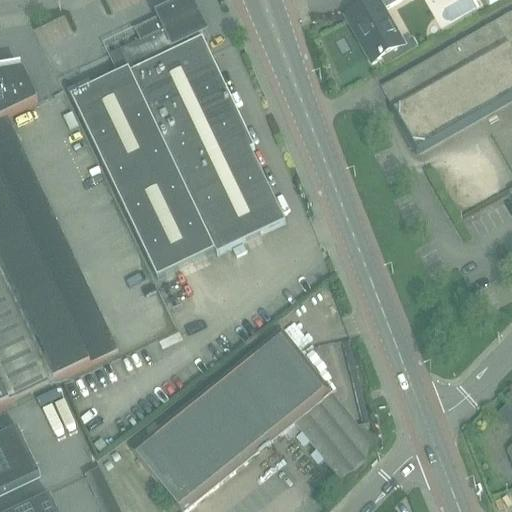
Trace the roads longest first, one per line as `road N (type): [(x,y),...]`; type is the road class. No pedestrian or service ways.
road 1 (tertiary): [(428,435),(262,0)]
road 2 (unknown): [(511,249),(490,248),(466,232),(431,161)]
road 3 (unclassified): [(428,435),(511,347)]
